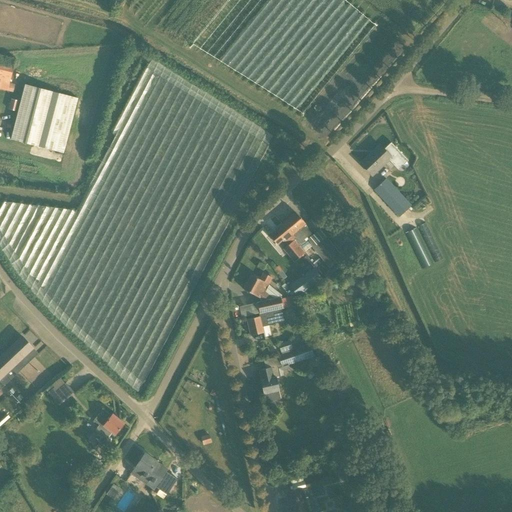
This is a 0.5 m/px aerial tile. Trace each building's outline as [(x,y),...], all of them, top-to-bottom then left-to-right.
[(0,88),(13,92),(15,84),(9,83),(13,69),(15,59),(0,55),(0,88)] [(132,94),(128,101),(134,101),(134,99),(137,95),(139,96),(150,96),(157,100),(157,97),(181,97),(184,99),(185,103),(191,102),(194,97),(145,69),(136,84),(136,88),(132,95),(132,94)] [(11,138),(78,156),(93,102),(26,83),(11,138)] [(11,98),(8,109),(15,111),(18,100),(11,98)] [(246,183),(270,147),(216,111),(212,116),(224,124),(220,130),(227,134),(224,139),(240,149),(236,156),(243,160),(238,167),(241,169),(238,174),(242,177),(240,180),(246,183)] [(379,145),(360,164),(372,175),(391,157),(379,145)] [(399,217),(411,206),(386,179),(374,190),(399,217)] [(59,216),(60,207),(0,200),(0,224),(3,228),(7,229),(6,235),(9,239),(13,236),(11,234),(14,231),(19,237),(19,232),(25,227),(28,230),(31,231),(34,235),(39,231),(48,232),(49,224),(59,216)] [(311,233),(309,231),(305,224),(295,212),(282,224),(292,235),(299,244),(304,240),(311,233)] [(288,245),(283,249),(294,262),(304,253),(298,246),(299,244),(292,235),(282,224),(275,230),(276,231),(270,237),(277,245),(283,240),(288,245)] [(330,268),(336,262),(337,264),(326,272),(330,277),(347,263),(325,237),(313,247),(330,268)] [(314,268),(289,284),(297,296),(322,279),(314,268)] [(292,306),(290,295),(281,297),(280,296),(275,297),(265,289),(271,277),(263,273),(260,280),(251,275),(243,289),(262,299),(261,301),(257,301),(259,312),(292,306)] [(286,316),(285,308),(279,310),(279,312),(269,314),(270,314),(247,319),(250,335),(263,332),(262,325),(282,321),(281,317),(286,316)] [(0,389),(17,373),(12,368),(33,348),(22,336),(0,357),(0,389)] [(290,340),(278,344),(281,353),(292,349),(290,340)] [(306,358),(303,348),(278,356),(282,367),(306,358)] [(271,368),(266,369),(259,371),(261,380),(264,394),(265,393),(267,400),(280,397),(275,377),(279,376),(277,367),(271,368)] [(66,383),(65,383),(60,377),(45,389),(58,405),(74,392),(66,383)] [(14,384),(4,393),(17,407),(27,398),(14,384)] [(115,435),(124,423),(112,414),(111,416),(102,409),(93,421),(99,425),(96,429),(96,434),(100,437),(97,441),(105,447),(111,439),(108,437),(112,432),(115,435)] [(373,425),(368,428),(359,432),(366,446),(380,440),(373,425)] [(154,489),(155,487),(166,495),(177,479),(165,471),(167,469),(156,462),(157,462),(144,453),(131,473),(154,489)] [(364,465),(362,466),(365,475),(368,474),(377,471),(374,462),(364,465)] [(302,489),(287,493),(290,511),(307,511),(304,499),(306,498),(325,494),(323,485),(338,481),(336,473),(305,481),(307,488),(302,489)] [(121,489),(113,484),(106,494),(114,500),(121,489)]
